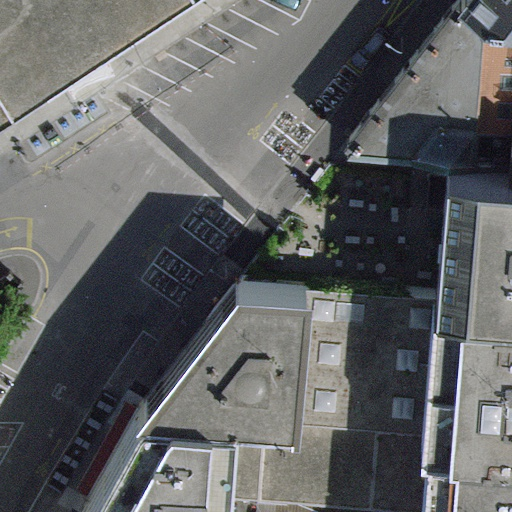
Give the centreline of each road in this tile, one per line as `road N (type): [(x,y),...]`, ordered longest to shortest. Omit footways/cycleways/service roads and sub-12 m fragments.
road 1 (residential): [(131,191),(95,332),(0,511)]
road 2 (residential): [(350,0),(290,73),(131,191)]
road 3 (residential): [(131,191),(0,217)]
